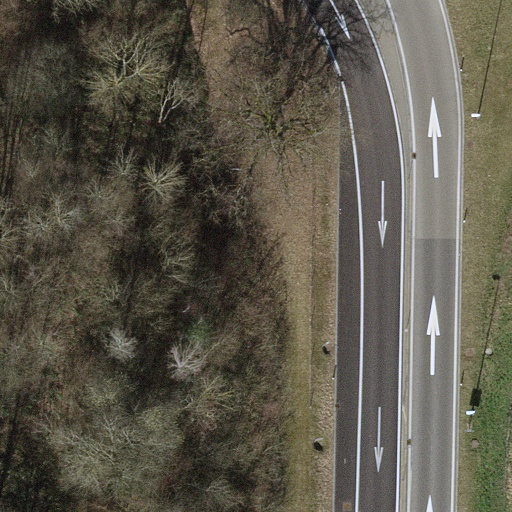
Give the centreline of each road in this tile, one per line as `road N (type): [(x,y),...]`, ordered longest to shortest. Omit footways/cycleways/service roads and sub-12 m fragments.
road 1 (motorway): [(331,0),(366,82),(382,182),(378,511)]
road 2 (motorway): [(431,511),(437,131),(415,0)]
